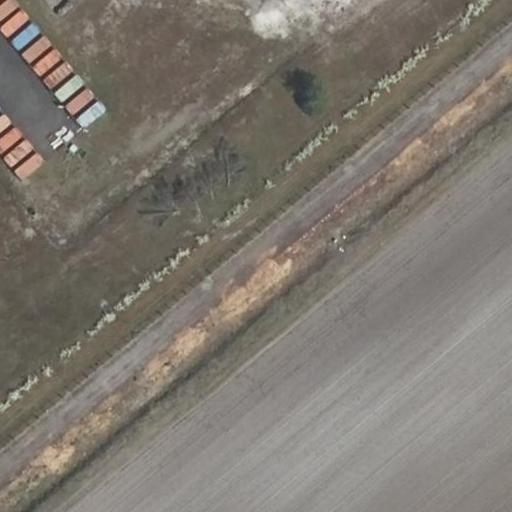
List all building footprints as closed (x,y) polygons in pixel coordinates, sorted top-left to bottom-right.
[(0,21),(18,6),(12,0),(6,0),(0,5),(0,21)] [(41,32),(32,21),(31,21),(21,9),(0,27),(0,29),(19,52),(41,32)] [(32,64),(51,43),(42,35),(22,56),(32,64)] [(33,66),(52,89),(73,71),(55,48),(33,66)] [(83,129),(106,111),(87,87),(64,106),(83,129)] [(0,117),(0,133),(11,124),(3,115),(0,117)] [(0,148),(2,151),(22,137),(15,128),(0,139),(0,148)] [(25,138),(2,157),(22,181),(45,162),(25,138)]
